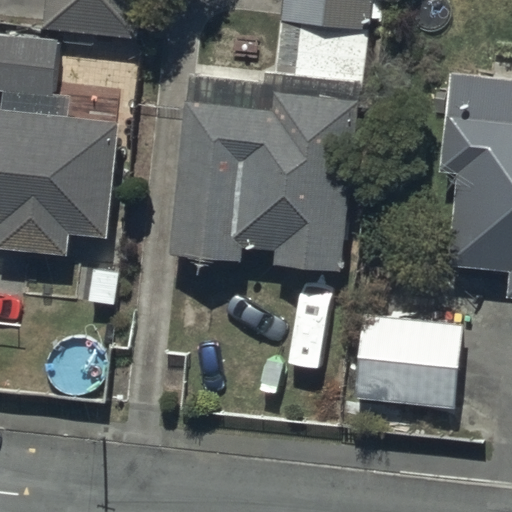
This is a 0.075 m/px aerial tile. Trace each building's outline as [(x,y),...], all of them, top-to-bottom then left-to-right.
[(50,0),(48,20),(145,29),(147,0),(50,0)] [(193,62),(190,88),(174,247),(244,254),(247,231),(279,234),(277,254),(347,261),(374,0),(285,0),(280,60),(266,58),(265,70),(193,62)] [(63,31),(0,24),(0,83),(8,84),(7,96),(0,95),(0,237),(77,245),(78,226),(111,229),(122,109),(76,104),(78,83),(59,82),(63,31)] [(511,66),(454,62),(445,161),(463,162),(455,254),(511,259),(511,281),(511,286),(511,66)] [(366,309),(358,397),(458,407),(466,319),(366,309)]
